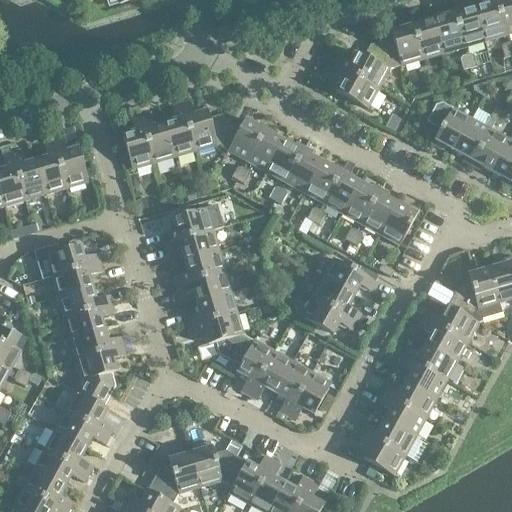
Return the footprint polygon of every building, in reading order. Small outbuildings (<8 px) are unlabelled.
[(107,0),(109,8),(120,5),(137,0),(107,0)] [(487,5),(476,9),(486,44),(507,38),(495,0),(486,0),(487,5)] [(511,0),(495,0),(507,38),(511,36),(511,0)] [(103,6),(85,11),(88,21),(106,16),(105,14),(103,6)] [(463,7),(453,9),(465,50),(486,44),(476,9),(464,12),(463,7)] [(446,17),(434,21),(444,56),(465,50),(453,9),(444,12),(446,17)] [(421,19),(412,21),(424,61),(444,56),(434,21),(423,24),(421,19)] [(392,33),(394,40),(402,68),(424,61),(412,21),(403,24),(404,29),(392,33)] [(291,35),(278,28),(273,36),(286,44),(291,35)] [(340,58),(335,66),(380,91),(390,71),(402,68),(394,40),(371,46),(365,57),(359,53),(352,65),(340,58)] [(511,58),(507,44),(503,45),(501,49),(504,60),(511,58)] [(465,56),(469,70),(476,68),(473,57),(470,55),(465,56)] [(460,61),(463,72),(469,70),(465,56),(462,57),(460,61)] [(380,91),(335,66),(331,75),(343,81),(337,93),(369,110),(380,91)] [(424,68),(428,82),(435,80),(432,69),(427,67),(424,68)] [(418,73),(421,84),(428,82),(424,68),(420,70),(418,73)] [(511,89),(511,78),(503,80),(501,87),(504,91),(511,92),(511,89)] [(485,84),(472,88),(473,92),(484,98),(487,91),(485,84)] [(192,101),(182,104),(196,153),(219,147),(229,152),(243,127),(222,116),(210,119),(208,112),(196,116),(192,101)] [(177,121),(166,124),(176,159),(196,153),(182,104),(173,107),(177,121)] [(437,106),(428,123),(442,131),(433,146),(443,151),(445,147),(456,152),(473,121),(444,104),(437,106)] [(478,111),(473,121),(456,152),(466,158),(463,163),(472,168),(492,131),(495,126),(502,113),(494,109),(490,118),(478,111)] [(150,113),(141,116),(155,165),(176,159),(166,124),(154,128),(150,113)] [(507,116),(502,113),(495,126),(498,127),(501,126),(507,116)] [(155,165),(141,116),(131,119),(135,133),(123,137),(133,171),(155,165)] [(391,116),(385,128),(394,133),(401,121),(391,116)] [(243,127),(229,152),(249,163),(269,127),(260,122),(258,127),(246,121),(243,127)] [(269,127),(249,163),(268,173),(285,142),(274,137),(277,132),(269,127)] [(492,131),(472,168),(480,172),(483,167),(493,173),(511,142),(492,131)] [(63,138),(54,141),(68,190),(90,184),(80,149),(67,152),(63,138)] [(48,158),(37,161),(47,196),(68,190),(54,141),(44,144),(48,158)] [(295,148),(285,142),(268,173),(286,184),(306,148),(299,144),(295,148)] [(511,142),(493,173),(504,179),(501,184),(510,188),(511,184),(511,142)] [(306,148),(286,184),(305,194),(322,163),(312,157),(315,152),(306,148)] [(22,151),(12,153),(26,202),(47,196),(37,161),(26,164),(22,151)] [(12,153),(3,156),(7,170),(0,172),(0,188),(6,208),(26,202),(12,153)] [(322,163),(305,194),(324,205),(344,168),(336,164),(333,169),(322,163)] [(231,179),(237,182),(244,170),(240,168),(236,169),(231,179)] [(344,168),(324,205),(343,215),(360,184),(350,178),(353,173),(344,168)] [(244,170),(237,182),(243,186),(249,176),(247,172),(244,170)] [(371,189),(360,184),(343,215),(362,226),(382,190),(373,185),(371,189)] [(268,200),(275,203),(281,191),(277,189),(274,190),(268,200)] [(390,194),(382,190),(362,226),(381,236),(398,205),(388,199),(390,194)] [(281,191),(275,203),(281,206),(286,197),(285,193),(281,191)] [(145,199),(137,201),(141,215),(149,213),(145,199)] [(398,205),(381,236),(401,247),(421,211),(411,205),(409,211),(398,205)] [(177,232),(163,236),(165,246),(214,232),(222,230),(215,206),(208,208),(208,210),(173,220),(177,232)] [(306,221),(313,224),(319,212),(315,210),(312,210),(306,221)] [(313,224),(319,227),(324,217),(323,214),(319,212),(313,224)] [(344,241),(350,245),(357,232),(353,230),(349,231),(344,241)] [(214,232),(165,246),(168,255),(182,251),(185,262),(220,252),(214,232)] [(350,245),(356,248),(362,238),(361,234),(357,232),(350,245)] [(57,246),(35,252),(43,281),(53,278),(102,264),(99,255),(85,259),(81,246),(59,253),(57,246)] [(175,278),(178,287),(226,273),(220,252),(185,262),(189,274),(175,278)] [(502,266),(491,269),(500,304),(511,301),(511,261),(511,258),(500,261),(502,266)] [(335,260),(324,280),(355,297),(361,287),(374,294),(379,284),(335,260)] [(102,264),(53,278),(59,299),(93,289),(90,277),(104,273),(102,264)] [(380,268),(378,272),(390,279),(393,273),(384,267),(380,268)] [(447,307),(479,325),(482,323),(481,321),(503,315),(500,304),(491,269),(479,273),(478,268),(467,270),(471,283),(459,287),(447,307)] [(226,273),(178,287),(180,296),(194,292),(197,304),(232,294),(226,273)] [(324,280),(313,299),(358,323),(362,315),(350,308),(355,297),(324,280)] [(93,289),(59,299),(65,319),(113,305),(111,296),(97,300),(93,289)] [(187,319),(190,329),(238,315),(232,294),(197,304),(201,315),(187,319)] [(358,323),(313,299),(302,319),(334,336),(340,325),(353,332),(358,323)] [(113,305),(65,319),(71,340),(106,330),(102,318),(116,315),(113,305)] [(272,313),(270,306),(262,308),(264,312),(267,315),(272,313)] [(429,312),(424,320),(468,345),(479,325),(447,307),(441,319),(429,312)] [(238,315),(190,329),(192,338),(206,334),(210,346),(216,344),(220,356),(241,367),(255,342),(244,336),(238,315)] [(468,345),(424,320),(420,328),(432,335),(426,346),(458,363),(468,345)] [(0,365),(11,372),(22,353),(17,350),(24,339),(3,327),(0,330),(0,365)] [(106,330),(71,340),(77,361),(126,347),(123,337),(109,341),(106,330)] [(255,342),(241,367),(238,374),(249,380),(242,393),(250,397),(275,353),(255,342)] [(408,349),(403,358),(447,382),(458,363),(426,346),(420,356),(408,349)] [(103,407),(114,387),(111,375),(118,373),(114,360),(128,356),(126,347),(77,361),(83,383),(77,393),(103,407)] [(250,397),(259,402),(266,389),(276,395),(293,363),(275,353),(250,397)] [(447,382),(403,358),(399,366),(411,373),(405,384),(437,401),(447,382)] [(293,363),(276,395),(287,400),(280,413),(288,418),(312,373),(293,363)] [(11,372),(0,365),(0,390),(1,391),(8,377),(14,379),(15,383),(24,389),(28,381),(16,375),(16,376),(11,373),(11,372)] [(16,375),(28,381),(29,381),(28,383),(37,388),(42,379),(36,375),(31,377),(22,371),(18,372),(16,375)] [(312,373),(288,418),(296,423),(303,410),(315,416),(332,384),(312,373)] [(387,388),(382,396),(426,420),(437,401),(405,384),(400,395),(387,388)] [(103,407),(77,393),(66,413),(110,437),(115,429),(103,422),(109,411),(103,407)] [(426,420),(382,396),(378,404),(390,411),(385,421),(416,439),(426,420)] [(0,416),(7,421),(11,415),(1,409),(0,409),(0,416)] [(110,437),(66,413),(56,432),(87,449),(93,439),(106,446),(110,437)] [(466,419),(458,415),(454,421),(463,425),(466,419)] [(366,425),(362,433),(405,458),(416,439),(385,421),(379,432),(366,425)] [(56,432),(45,451),(90,475),(94,467),(82,460),(87,449),(56,432)] [(405,458),(362,433),(357,442),(369,449),(370,449),(363,460),(395,477),(405,458)] [(203,451),(191,454),(201,489),(223,482),(234,488),(247,463),(226,451),(215,455),(211,443),(201,446),(203,451)] [(45,451),(35,470),(67,487),(73,477),(85,484),(90,475),(45,451)] [(160,471),(148,492),(174,506),(180,495),(201,489),(191,454),(179,457),(178,452),(168,455),(171,467),(160,471)] [(259,469),(247,463),(234,488),(230,495),(249,506),(274,461),(266,457),(259,469)] [(274,461),(249,506),(260,511),(270,511),(286,484),(275,479),(282,466),(274,461)] [(35,470),(25,489),(67,511),(69,511),(74,505),(61,498),(67,487),(35,470)] [(286,484),(270,511),(295,511),(312,482),(303,478),(296,490),(286,484)] [(312,482),(295,511),(321,511),(325,506),(313,499),(320,487),(312,482)] [(67,511),(25,489),(14,507),(22,511),(67,511)] [(129,496),(124,505),(137,511),(178,511),(180,509),(174,506),(148,492),(142,503),(129,496)]
